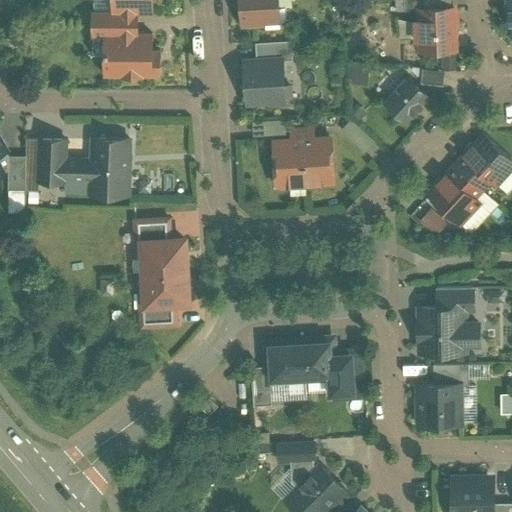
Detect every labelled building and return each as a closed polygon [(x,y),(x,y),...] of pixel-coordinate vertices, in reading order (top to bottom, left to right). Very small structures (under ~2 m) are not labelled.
[(97,0),(98,13),(137,12),(157,11),(156,0),(97,0)] [(285,0),(229,0),(232,33),(288,29),(285,0)] [(455,3),(406,5),(408,58),(457,56),(455,3)] [(137,32),(137,12),(98,13),(80,13),(81,39),(91,38),(92,79),(161,77),(159,31),(137,32)] [(291,59),(234,63),(237,118),(295,114),(291,59)] [(404,70),(365,111),(391,135),(429,94),(404,70)] [(281,122),(249,125),(250,142),(283,140),(281,122)] [(511,157),(477,126),(447,160),(486,195),(511,166),(511,157)] [(134,136),(77,134),(77,150),(53,150),(54,134),(18,133),(16,194),(41,195),(41,184),(63,185),(62,200),(132,202),(134,136)] [(0,134),(0,155),(10,150),(0,134)] [(326,136),(289,140),(294,197),(332,193),(326,136)] [(283,140),(261,142),(267,200),(294,197),(289,140),(283,140)] [(447,160),(417,194),(456,229),(486,195),(447,160)] [(128,275),(186,271),(183,234),(169,235),(168,216),(124,219),(128,275)] [(186,271),(128,275),(132,332),(179,329),(177,310),(188,309),(186,271)] [(427,305),(408,305),(408,364),(448,364),(448,352),(476,351),(476,289),(427,289),(427,305)] [(332,379),(330,336),(296,338),(299,381),(332,379)] [(299,381),(296,338),(265,340),(267,383),(299,381)] [(464,381),(410,382),(411,428),(465,427),(464,381)] [(511,391),(497,392),(497,412),(511,411),(511,391)] [(314,440),(279,441),(280,462),(291,461),(314,460),(315,460),(314,440)] [(301,511),(307,507),(311,511),(322,511),(346,489),(321,465),(318,468),(314,465),(314,460),(291,461),(292,481),(298,487),(287,498),(301,511)] [(487,511),(487,504),(486,482),(446,483),(446,511),(487,511)] [(507,511),(508,503),(487,504),(487,511),(507,511)]
